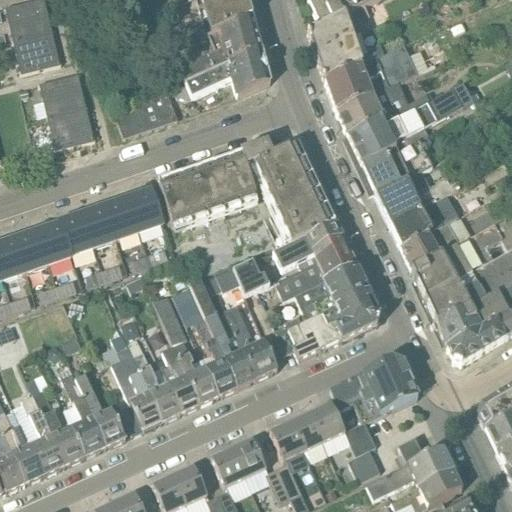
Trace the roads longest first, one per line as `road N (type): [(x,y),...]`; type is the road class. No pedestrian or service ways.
road 1 (residential): [(29,511),(411,336)]
road 2 (residential): [(302,105),(0,207)]
road 3 (residential): [(302,105),(411,336)]
road 4 (residential): [(452,402),(502,511)]
